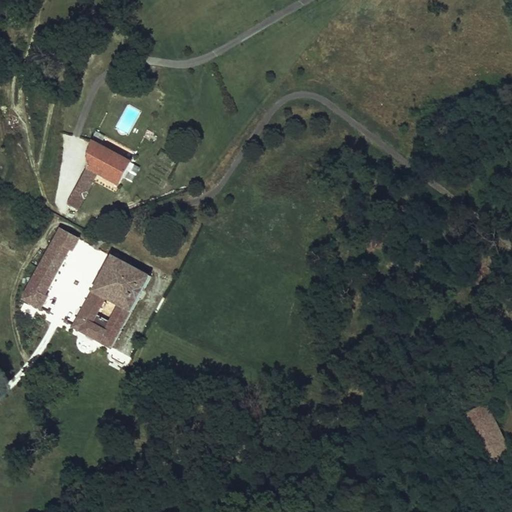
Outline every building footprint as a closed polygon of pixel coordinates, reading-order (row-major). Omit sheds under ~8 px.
[(132,163),(92,141),(88,149),(86,159),(86,171),(96,175),(119,187),(132,163)] [(136,178),(140,168),(131,165),(127,175),(136,178)] [(86,171),(80,181),(91,186),(96,175),(86,171)] [(91,186),(80,181),(67,205),(78,211),(91,186)] [(79,240),(60,230),(60,231),(24,301),(42,310),(48,298),(46,297),(69,252),(72,253),(79,240)] [(113,257),(73,328),(112,349),(152,277),(113,257)] [(463,414),(488,464),(510,452),(487,403),(463,414)]
